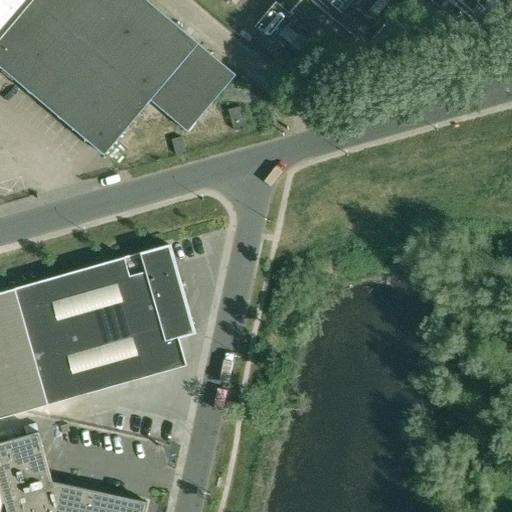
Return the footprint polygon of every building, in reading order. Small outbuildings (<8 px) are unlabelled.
[(188,131),(236,75),(147,0),(0,0),(0,65),(104,154),(151,100),(188,131)] [(277,41),(297,16),(298,16),(279,0),(258,25),(277,41)] [(511,0),(309,0),(320,9),(311,20),(323,30),(332,19),(357,39),(345,53),(355,61),(405,0),(429,0),(479,41),(511,1),(511,0)] [(240,103),(233,105),(228,107),(234,127),(245,124),(240,103)] [(176,154),(185,152),(186,152),(182,136),(172,139),(176,154)] [(14,289),(23,320),(47,405),(186,365),(178,337),(194,333),(169,245),(14,289)] [(0,442),(0,487),(4,502),(7,511),(145,511),(147,502),(52,481),(39,431),(0,442)]
